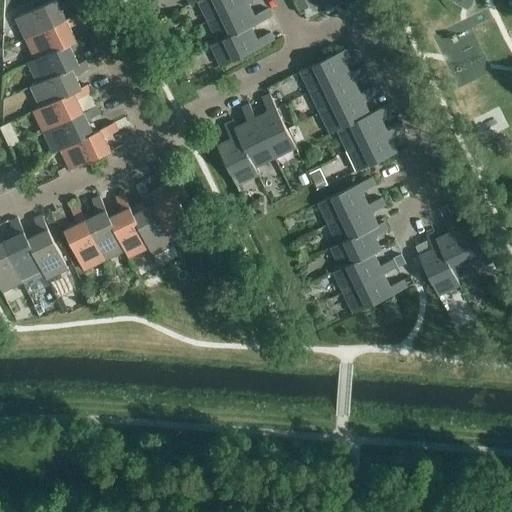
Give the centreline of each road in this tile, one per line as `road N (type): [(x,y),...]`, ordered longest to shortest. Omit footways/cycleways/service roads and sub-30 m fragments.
road 1 (residential): [(419,274),(404,242),(423,139),(364,16),(302,45)]
road 2 (track): [(341,429),(47,406),(0,410)]
road 3 (residential): [(0,211),(33,208),(157,148),(151,135)]
road 4 (residential): [(151,135),(288,63),(302,45)]
road 5 (track): [(511,442),(341,429)]
road 6 (residential): [(151,135),(87,0)]
